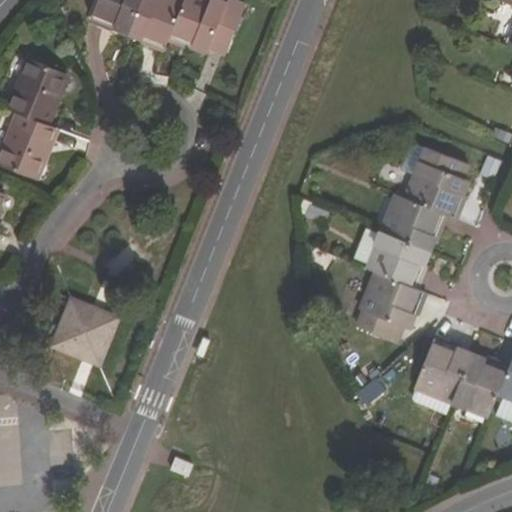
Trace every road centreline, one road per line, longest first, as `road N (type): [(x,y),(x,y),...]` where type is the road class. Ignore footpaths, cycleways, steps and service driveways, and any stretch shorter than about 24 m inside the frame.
road 1 (tertiary): [(312,0),(101,511)]
road 2 (residential): [(126,156),(148,168),(171,163),(188,145),(190,120),(175,99),(151,92),(128,102),(116,135)]
road 3 (residential): [(0,301),(13,306),(47,233),(126,156)]
